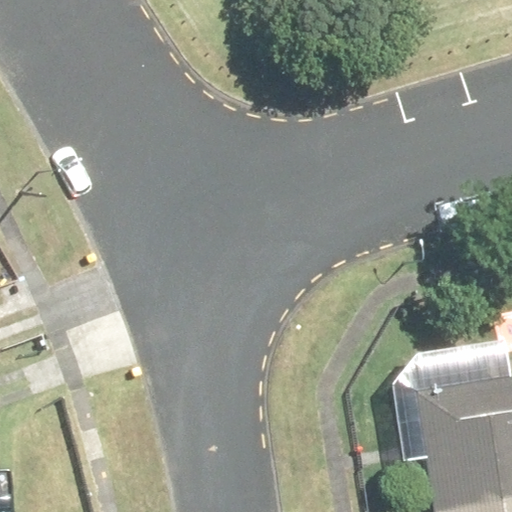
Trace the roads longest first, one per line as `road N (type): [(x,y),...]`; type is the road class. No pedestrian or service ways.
road 1 (residential): [(229,227),(511,146)]
road 2 (residential): [(228,511),(206,367),(204,286),(229,227)]
road 3 (residential): [(229,227),(49,0)]
